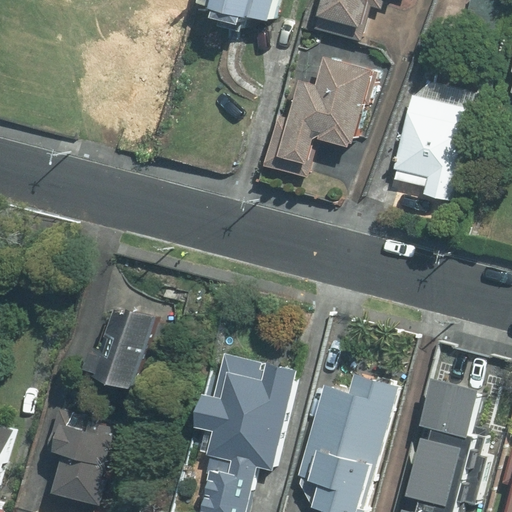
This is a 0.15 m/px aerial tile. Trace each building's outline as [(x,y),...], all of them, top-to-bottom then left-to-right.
[(230,0),(292,13),(294,0),(230,0)] [(339,0),(337,10),(384,22),(389,0),(339,0)] [(500,0),(475,0),(471,31),(495,34),(500,0)] [(293,111),(281,162),(294,165),(298,150),(329,157),(335,131),(370,139),(387,66),(343,56),(338,78),(318,73),(309,115),(293,111)] [(421,94),(406,176),(439,182),(438,188),(469,194),(484,105),(421,94)] [(207,282),(188,282),(188,315),(207,315),(207,282)] [(178,308),(128,295),(115,345),(108,343),(101,368),(158,383),(178,308)] [(283,465),(311,364),(284,356),(283,362),(237,350),(226,390),(219,388),(209,423),(215,424),(209,444),(221,448),(215,471),(222,473),(211,511),(261,511),(275,463),(283,465)] [(470,511),(507,378),(455,364),(440,419),(447,420),(422,511),(470,511)] [(381,511),(412,377),(367,367),(363,384),(335,377),(312,481),(325,504),(338,507),(336,511),(381,511)] [(77,444),(70,486),(119,494),(132,419),(74,409),(68,442),(77,444)] [(0,420),(0,479),(12,482),(27,428),(0,420)] [(0,511),(12,511),(14,505),(0,501),(0,511)]
